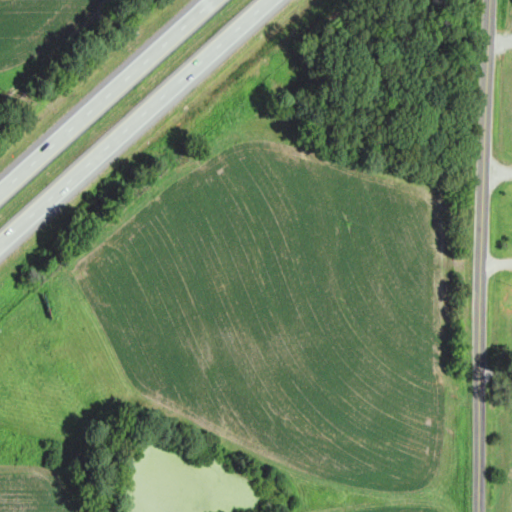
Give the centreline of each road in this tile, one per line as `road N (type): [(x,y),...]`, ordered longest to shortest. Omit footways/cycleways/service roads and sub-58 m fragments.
road 1 (tertiary): [(478,511),(493,0)]
road 2 (motorway): [(0,241),(264,0)]
road 3 (motorway): [(205,0),(0,185)]
